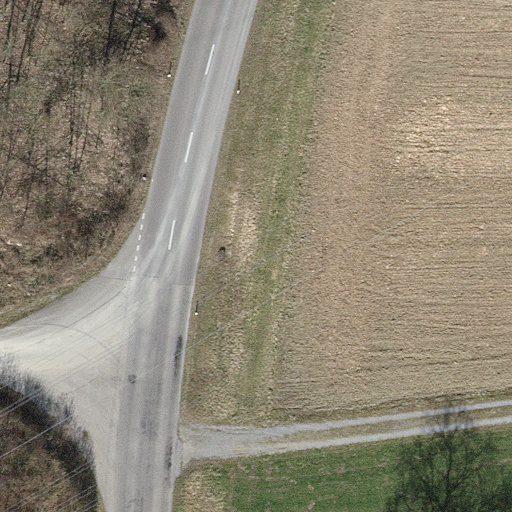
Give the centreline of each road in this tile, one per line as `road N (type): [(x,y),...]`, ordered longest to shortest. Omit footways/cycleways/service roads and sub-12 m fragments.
road 1 (tertiary): [(232,0),(159,330),(159,511)]
road 2 (track): [(154,438),(229,457),(511,419)]
road 3 (track): [(159,330),(0,349)]
